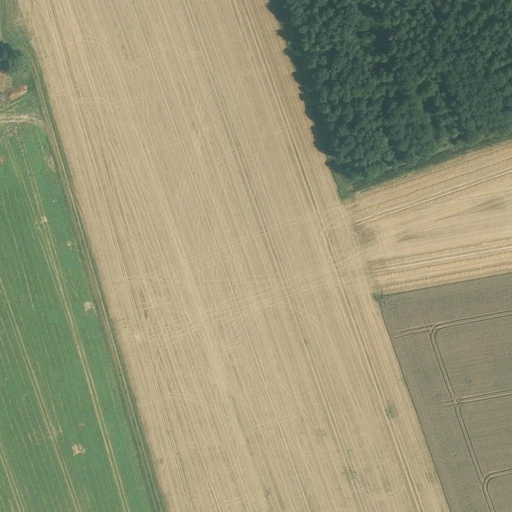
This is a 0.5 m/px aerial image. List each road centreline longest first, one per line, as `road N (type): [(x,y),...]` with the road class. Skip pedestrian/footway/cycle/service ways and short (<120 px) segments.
road 1 (track): [(158,511),(29,54),(0,39)]
road 2 (track): [(273,0),(340,193),(511,132)]
